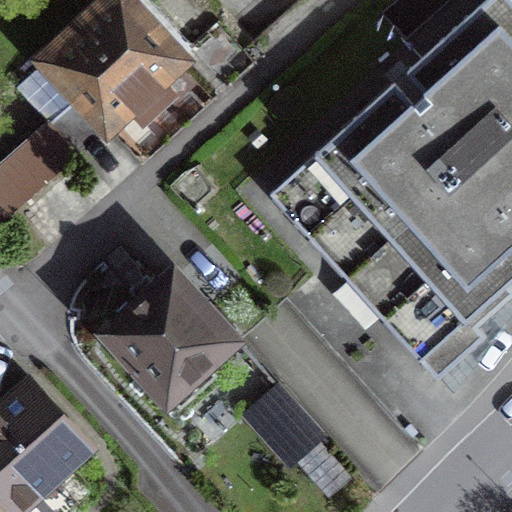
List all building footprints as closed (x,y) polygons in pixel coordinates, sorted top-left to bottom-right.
[(182,58),(128,0),(107,0),(44,57),(46,59),(16,86),(49,122),(0,165),(0,203),(8,213),(129,105),(135,112),(149,113),(165,98),(166,83),(161,77),(182,58)] [(511,0),(480,0),(407,68),(430,93),(417,104),(394,79),(269,194),(439,377),(485,335),(476,326),(511,293),(511,288),(507,284),(511,279),(511,0)] [(140,301),(108,330),(166,395),(168,394),(179,407),(217,373),(206,360),(233,336),(174,271),(158,286),(146,273),(129,288),(140,301)] [(0,501),(9,511),(63,511),(93,486),(70,460),(87,445),(30,381),(0,407),(0,501)] [(320,433),(287,396),(257,423),(290,460),(320,433)] [(0,511),(9,511),(0,501),(0,511)]
